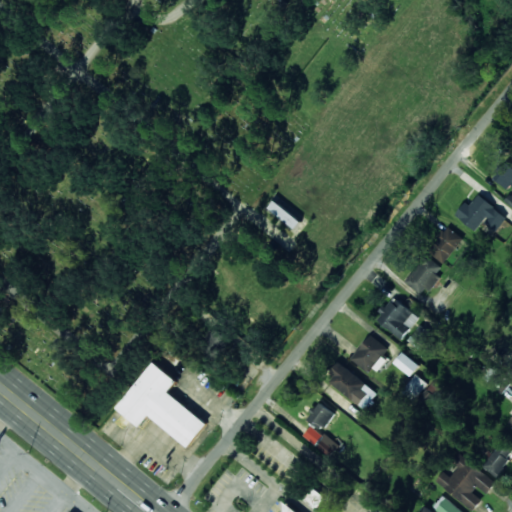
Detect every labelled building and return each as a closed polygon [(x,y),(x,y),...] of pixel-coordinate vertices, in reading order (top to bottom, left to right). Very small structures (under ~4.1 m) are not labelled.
[(511,190),(511,166),(507,161),(493,176),(510,192),(511,190)] [(483,221),(496,231),(508,217),(479,194),(470,206),(466,203),(456,215),(476,231),(483,221)] [(303,221),(290,212),(293,207),(277,196),(268,209),(298,228),(303,221)] [(445,264),(465,240),(448,226),(428,250),(445,264)] [(271,236),(279,242),(285,234),(277,228),(271,236)] [(427,288),(430,291),(444,278),(426,260),(405,280),(420,295),(427,288)] [(377,319),(402,340),(420,318),(395,297),(377,319)] [(216,356),(230,342),(217,328),(202,341),(216,356)] [(353,359),(375,374),(392,350),(370,335),(353,359)] [(395,364),(413,376),(421,365),(403,353),(395,364)] [(150,416),(191,447),(209,424),(169,393),(178,381),(154,362),(118,409),(141,427),(150,416)] [(364,410),(378,395),(342,363),(328,378),(364,410)] [(407,387),(419,396),(429,383),(416,374),(407,387)] [(308,419),(325,430),(336,413),(319,402),(308,419)] [(340,445),(326,434),(316,446),(330,457),(340,445)] [(511,457),(511,447),(505,441),(483,465),(495,476),(511,457)] [(459,467),(451,477),(444,471),(436,481),(474,511),(483,500),(473,492),(477,487),(487,495),(497,482),(459,453),(452,462),(459,467)] [(317,509),(327,499),(315,488),(306,498),(317,509)] [(433,509),(437,511),(464,511),(442,496),(433,509)]
